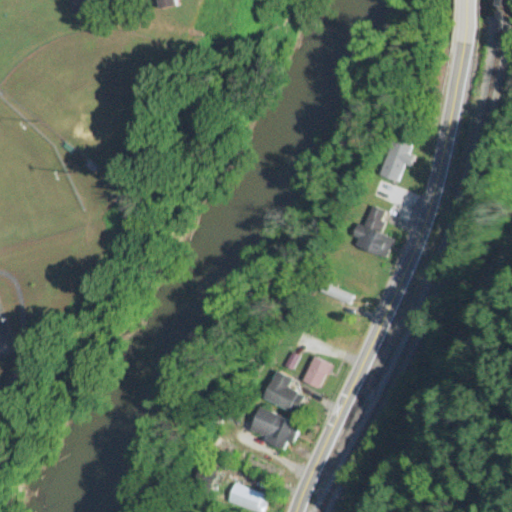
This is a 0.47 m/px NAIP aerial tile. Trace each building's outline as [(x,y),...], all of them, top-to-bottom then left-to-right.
[(91,13),(88,0),(70,0),(73,16),(91,13)] [(155,0),(158,11),(178,7),(176,0),(155,0)] [(414,147),(396,139),(381,177),(398,184),(405,166),(411,169),(415,159),(410,157),(414,147)] [(364,229),(358,227),(351,243),(386,258),(394,240),(380,234),(388,214),(374,208),(364,229)] [(321,391),(333,367),(315,358),(303,382),(321,391)] [(305,398),(290,390),(295,381),(279,373),(265,400),(296,416),(305,398)] [(301,428),(262,409),(250,433),(289,452),(301,428)] [(230,504),(249,511),(258,511),(265,496),(238,485),(230,504)]
